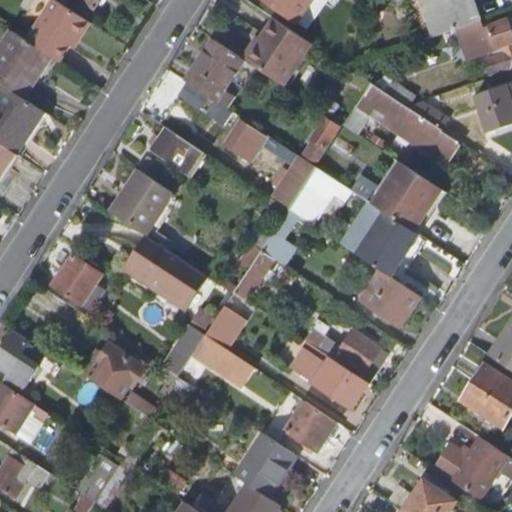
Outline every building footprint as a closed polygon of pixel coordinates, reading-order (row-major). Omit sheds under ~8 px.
[(57,0),(54,0),(28,40),(54,57),(62,62),(79,37),(83,39),(93,23),(57,0)] [(81,0),(95,9),(100,0),(81,0)] [(266,0),(300,22),(314,0),(266,0)] [(314,0),(300,22),(310,29),(329,1),(329,0),(314,0)] [(422,0),(435,38),(481,22),(473,0),(422,0)] [(311,42),(284,24),(276,18),(245,64),(283,89),(314,44),(311,42)] [(511,30),(508,20),(474,32),(477,42),(481,54),(487,51),(490,58),(469,66),(475,81),(511,68),(511,30)] [(15,31),(0,53),(0,80),(7,86),(27,99),(54,57),(28,40),(15,31)] [(212,42),(185,84),(225,110),(231,100),(224,94),(244,64),(212,42)] [(472,44),(476,55),(481,54),(477,42),(472,44)] [(446,132),(411,108),(408,106),(375,84),(368,95),(360,107),(375,116),(380,108),(391,116),(386,123),(401,133),(405,127),(420,138),(416,144),(431,155),(436,148),(446,132)] [(7,86),(0,96),(0,140),(18,153),(46,111),(27,99),(7,86)] [(477,98),(490,134),(511,126),(511,97),(508,87),(477,98)] [(241,126),(225,149),(250,166),(266,142),(241,126)] [(145,153),(167,168),(174,157),(191,169),(201,154),(183,142),(182,144),(160,130),(154,139),(148,148),(145,153)] [(150,136),(143,146),(148,148),(154,139),(150,136)] [(0,176),(3,173),(8,177),(23,156),(18,153),(0,140),(0,176)] [(282,174),(272,189),(277,192),(271,200),(290,213),(317,171),(298,159),(287,177),(282,174)] [(398,165),(370,206),(378,211),(405,169),(398,165)] [(405,169),(378,211),(384,215),(417,237),(445,196),(405,169)] [(317,171),(290,213),(313,228),(323,214),(315,209),(328,189),(336,195),(346,201),(352,194),(317,171)] [(130,190),(113,215),(139,233),(147,238),(175,196),(137,172),(127,188),(130,190)] [(328,189),(315,209),(323,214),(336,195),(328,189)] [(417,237),(420,239),(423,241),(451,200),(445,196),(417,237)] [(420,239),(417,237),(384,215),(378,211),(370,206),(369,205),(341,247),(356,256),(384,275),(392,280),(420,239)] [(120,264),(176,300),(187,285),(183,282),(192,268),(147,238),(139,233),(120,264)] [(273,238),(262,254),(276,263),(284,269),(294,253),(273,238)] [(68,261),(52,286),(81,305),(85,300),(94,285),(100,277),(71,258),(75,251),(57,239),(51,249),(68,261)] [(262,254),(235,296),(248,305),(276,263),(262,254)] [(384,275),(364,304),(402,330),(421,299),(392,280),(384,275)] [(94,285),(85,300),(89,303),(99,288),(94,285)] [(339,320),(333,328),(339,332),(349,327),(339,320)] [(511,327),(492,357),(511,370),(511,327)] [(193,328),(179,351),(183,354),(170,373),(180,379),(200,348),(206,338),(193,328)] [(311,331),(306,340),(319,349),(325,340),(311,331)] [(353,332),(336,358),(365,376),(369,370),(377,376),(383,365),(376,360),(382,351),(353,332)] [(0,354),(0,369),(9,375),(4,382),(23,395),(39,371),(20,359),(29,346),(14,335),(0,354)] [(213,356),(208,364),(226,376),(237,359),(206,338),(200,348),(213,356)] [(291,370),(352,410),(370,385),(308,344),(291,370)] [(102,365),(91,382),(119,400),(140,368),(106,345),(96,362),(102,365)] [(96,362),(86,378),(91,382),(102,365),(96,362)] [(511,385),(488,370),(467,400),(507,427),(511,419),(511,385)] [(34,405),(1,384),(0,386),(0,425),(15,435),(31,411),(35,414),(32,417),(43,424),(49,416),(34,405)] [(168,398),(157,416),(175,427),(186,411),(168,398)] [(308,406),(288,435),(305,446),(315,453),(319,456),(330,439),(335,442),(344,429),(308,406)] [(151,421),(124,462),(134,469),(161,428),(151,421)] [(265,436),(237,478),(248,485),(271,500),(298,458),(265,436)] [(483,500),(501,473),(511,479),(511,459),(496,448),(493,447),(482,439),(471,456),(450,442),(433,467),(454,481),(483,500)] [(301,452),(311,458),(315,453),(305,446),(301,452)] [(36,465),(13,450),(0,469),(0,494),(11,502),(27,478),(40,487),(49,473),(36,465)] [(102,456),(79,491),(97,503),(121,467),(102,456)] [(426,483),(406,511),(452,511),(458,504),(426,483)] [(248,485),(230,511),(280,511),(283,508),(271,500),(248,485)] [(109,495),(104,503),(117,511),(123,504),(109,495)] [(70,511),(69,511),(68,511),(90,511),(96,504),(85,498),(75,511),(70,511)]
